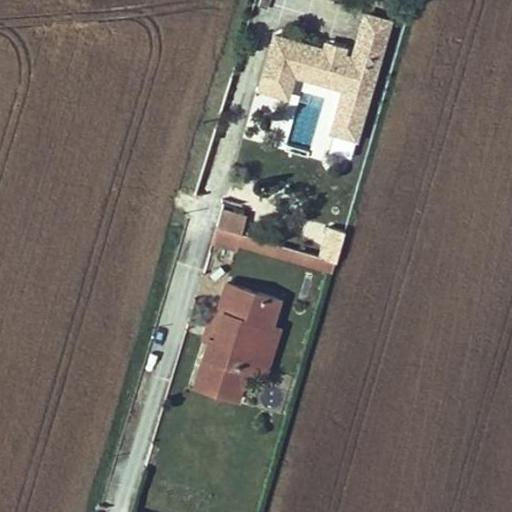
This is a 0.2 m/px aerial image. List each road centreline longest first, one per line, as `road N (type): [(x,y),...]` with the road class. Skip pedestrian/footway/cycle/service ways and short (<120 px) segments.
road 1 (residential): [(101,511),(194,201)]
road 2 (track): [(227,0),(177,188),(194,201)]
